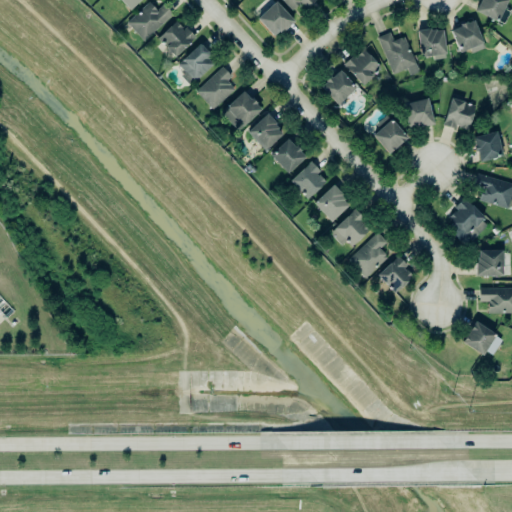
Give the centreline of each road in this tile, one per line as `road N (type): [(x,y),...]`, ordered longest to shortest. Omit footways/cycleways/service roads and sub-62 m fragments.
road 1 (residential): [(437,304),(441,265),(431,245),(205,0)]
road 2 (secondary): [(0,476),(304,474)]
road 3 (secondary): [(276,443),(0,444)]
road 4 (secondary): [(435,442),(276,443)]
road 5 (secondary): [(304,474),(458,473)]
road 6 (residential): [(282,80),(364,10),(400,0)]
